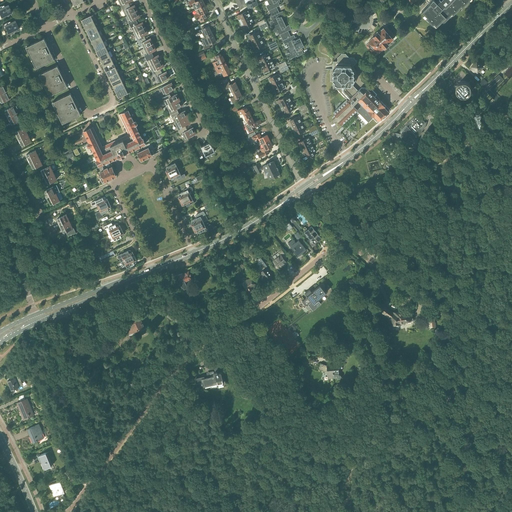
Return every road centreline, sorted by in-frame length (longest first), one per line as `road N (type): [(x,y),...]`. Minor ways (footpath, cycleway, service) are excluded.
road 1 (unclassified): [(66,511),(177,364),(343,236)]
road 2 (residential): [(72,14),(112,95),(93,113),(45,27)]
road 3 (residential): [(140,0),(205,132),(149,163)]
road 4 (residential): [(306,187),(212,0)]
road 5 (unclassified): [(420,94),(431,107),(413,158),(386,180),(314,199)]
road 6 (tertiary): [(306,187),(420,94)]
road 7 (residential): [(149,163),(112,182),(155,270)]
road 8 (tertiary): [(195,255),(306,187)]
road 9 (tertiary): [(420,94),(511,8)]
